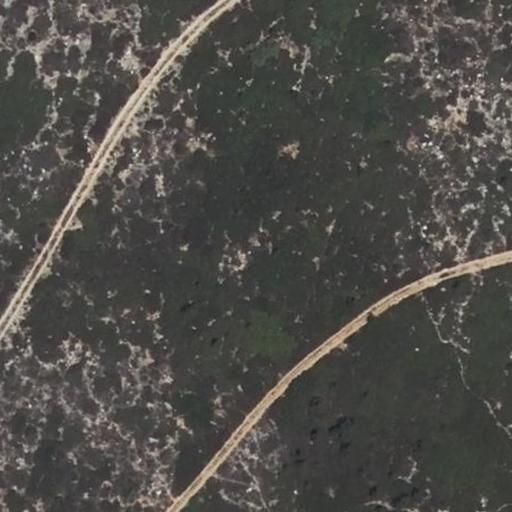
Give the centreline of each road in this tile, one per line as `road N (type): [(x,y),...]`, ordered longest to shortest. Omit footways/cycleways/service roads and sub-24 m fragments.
road 1 (track): [(511,258),(410,288),(317,354),(172,511)]
road 2 (track): [(0,330),(125,117),(167,57),(224,0)]
